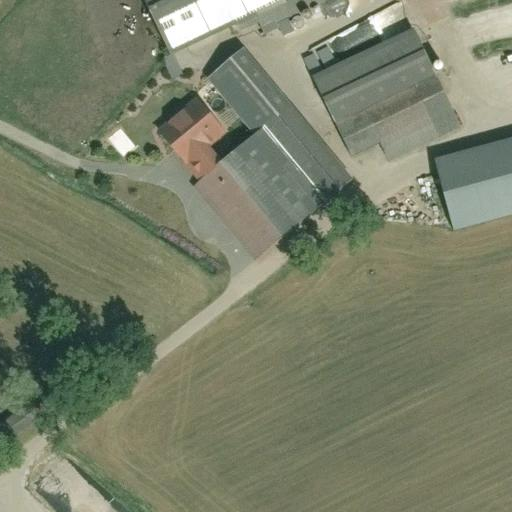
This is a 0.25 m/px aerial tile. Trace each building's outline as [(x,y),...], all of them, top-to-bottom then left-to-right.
[(124,0),(152,63),(293,0),(124,0)] [(312,84),(351,173),(450,131),(408,42),(312,84)] [(181,183),(246,258),(333,183),(233,67),(201,95),(240,140),(222,155),(186,113),(154,140),(187,178),(181,183)] [(124,192),(107,219),(151,248),(169,221),(124,192)] [(15,405),(0,417),(0,438),(6,447),(32,427),(15,405)]
